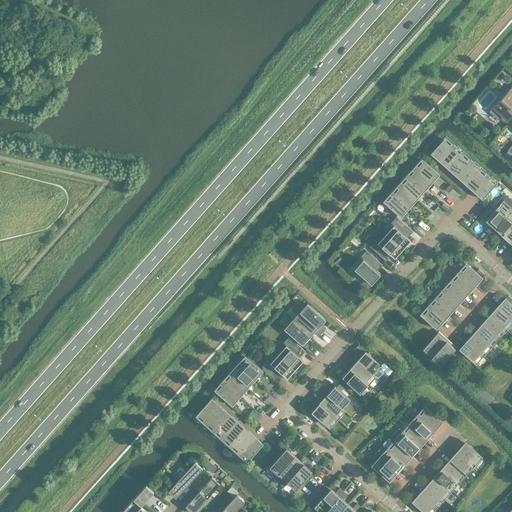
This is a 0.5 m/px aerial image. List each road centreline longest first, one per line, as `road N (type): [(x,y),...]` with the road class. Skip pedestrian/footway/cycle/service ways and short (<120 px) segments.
road 1 (trunk): [(0,481),(430,0)]
road 2 (trunk): [(384,0),(0,433)]
road 3 (residential): [(388,500),(290,405),(444,232),(454,233)]
